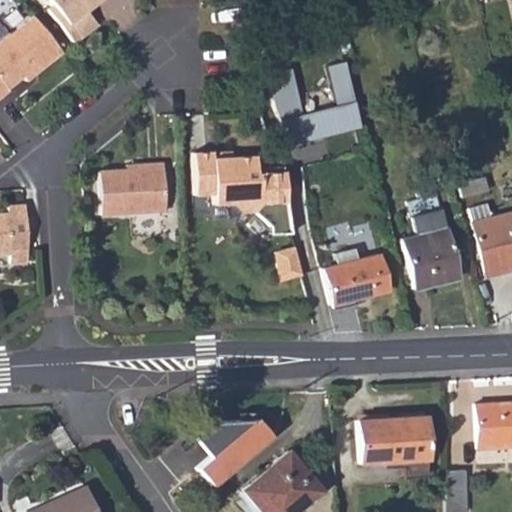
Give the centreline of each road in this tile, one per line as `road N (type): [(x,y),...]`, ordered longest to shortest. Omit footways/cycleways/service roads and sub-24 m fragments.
road 1 (tertiary): [(66,363),(511,352)]
road 2 (residential): [(66,363),(52,180),(36,153),(160,52)]
road 3 (residential): [(155,511),(105,442),(66,363)]
